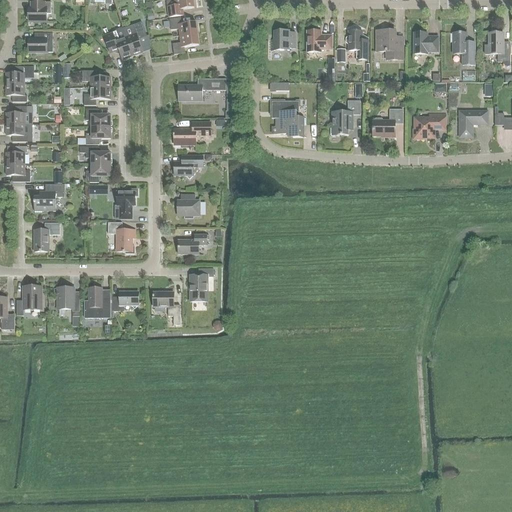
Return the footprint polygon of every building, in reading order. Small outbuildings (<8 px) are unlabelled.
[(192,0),(171,0),(167,1),(166,2),(167,6),(168,7),(169,18),(180,17),(179,11),(194,9),(192,0)] [(28,9),(28,23),(28,28),(29,28),(29,23),(47,23),(47,15),(51,15),(51,3),(34,3),(34,9),(28,9)] [(179,30),(180,37),(197,34),(196,23),(181,25),(181,19),(169,20),(171,31),(179,30)] [(126,38),(132,57),(143,53),(138,40),(146,37),(142,23),(128,28),(131,36),(126,38)] [(117,47),(122,61),(132,57),(126,38),(125,38),(122,29),(118,30),(116,33),(107,36),(111,49),(117,47)] [(274,41),(271,41),(271,51),(289,51),(289,50),(295,50),(295,34),(289,34),(289,32),(274,32),(274,41)] [(321,37),(321,32),(307,32),(307,53),(321,53),(321,51),(332,51),(332,37),(324,37),(321,37)] [(362,32),(348,32),(348,37),(346,39),(346,43),(348,45),(348,52),(356,52),(356,61),(368,61),(368,42),(362,42),(362,32)] [(376,32),(376,52),(386,52),(386,61),(403,61),(403,45),(395,45),(395,32),(376,32)] [(53,53),(53,34),(34,34),(34,40),(28,40),(28,54),(53,53)] [(197,34),(180,37),(181,44),(172,45),(174,56),(185,54),(184,48),(199,46),(197,34)] [(413,55),(427,55),(427,54),(438,54),(438,38),(430,38),(427,38),(427,34),(413,34),(413,55)] [(453,43),(453,55),(462,55),(462,66),(475,66),(475,48),(475,43),(467,43),(467,34),(449,34),(449,35),(450,35),(450,43),(453,43)] [(503,47),(503,34),(488,34),(489,47),(485,47),(485,55),(497,55),(497,63),(509,63),(509,47),(503,47)] [(67,60),(64,55),(59,59),(62,64),(67,60)] [(71,65),(62,65),(63,79),(71,79),(71,65)] [(34,68),(27,68),(12,68),(12,74),(6,74),(6,86),(24,85),(24,79),(34,79),(34,68)] [(90,83),(90,89),(110,89),(110,78),(96,78),(96,72),(82,72),(82,83),(90,83)] [(198,87),(180,87),(180,102),(200,102),(200,92),(226,92),(226,80),(197,80),(198,87)] [(289,92),(289,84),(271,84),(271,92),(289,92)] [(24,97),(24,85),(6,86),(6,97),(12,97),(12,103),(27,103),(27,97),(24,97)] [(90,89),(90,95),(84,95),(84,107),(96,107),(96,101),(110,101),(110,89),(90,89)] [(273,135),(276,135),(288,135),(288,138),(306,138),(303,138),(303,126),(306,126),(306,118),(299,118),(299,107),(299,102),(296,102),(280,102),(280,103),(271,103),(271,107),(271,120),(276,120),(276,128),(273,128),(273,135)] [(348,102),(348,113),(332,113),(332,129),(330,129),(330,137),(348,137),(348,130),(352,130),(352,131),(353,131),(353,116),(360,116),(360,102),(348,102)] [(12,114),(6,114),(6,126),(24,125),(32,125),(33,125),(32,108),(27,108),(12,108),(12,114)] [(498,115),(498,108),(495,108),(495,126),(504,126),(504,115),(498,115)] [(92,122),(92,128),(110,128),(110,116),(99,116),(99,110),(86,110),(86,122),(92,122)] [(383,122),(382,120),(375,120),(374,122),(373,122),(373,138),(386,138),(386,139),(395,139),(395,125),(403,125),(403,111),(389,111),(389,122),(383,122)] [(487,126),(487,113),(459,113),(459,139),(472,139),(472,126),(487,126)] [(429,120),(415,120),(415,131),(413,131),(413,140),(422,140),(422,139),(434,139),(434,131),(445,131),(445,116),(429,116),(429,118),(429,120)] [(192,131),(174,131),(174,136),(173,136),(173,138),(174,138),(174,146),(196,146),(196,136),(210,136),(210,124),(192,124),(192,131)] [(24,125),(6,126),(6,137),(12,137),(12,143),(27,143),(32,143),(32,125),(24,125)] [(110,140),(110,128),(92,128),(92,135),(86,135),(86,146),(99,146),(99,140),(110,140)] [(6,154),(6,166),(24,165),(24,154),(27,154),(27,148),(12,148),(12,154),(6,154)] [(92,159),(92,166),(110,166),(110,154),(99,154),(99,148),(80,148),(80,154),(86,154),(86,159),(92,159)] [(193,168),(203,168),(203,158),(190,158),(190,164),(181,164),(174,164),(174,177),(186,177),(189,180),(195,175),(193,173),(193,168)] [(30,183),(30,177),(30,172),(25,172),(24,165),(6,166),(6,177),(12,177),(12,183),(30,183)] [(110,166),(92,166),(92,172),(86,172),(86,183),(99,183),(99,177),(110,177),(110,166)] [(34,214),(42,214),(42,212),(55,212),(55,199),(64,199),(64,186),(48,186),(48,193),(40,193),(40,198),(34,198),(34,214)] [(98,195),(98,187),(88,187),(88,196),(98,195)] [(135,207),(135,197),(137,197),(137,190),(131,190),(131,193),(117,193),(117,207),(119,207),(119,220),(132,220),(132,207),(135,207)] [(178,202),(178,217),(185,217),(185,219),(193,219),(193,217),(199,217),(199,202),(195,202),(195,196),(180,196),(180,202),(178,202)] [(34,231),(34,253),(40,253),(42,253),(49,253),(49,236),(60,236),(60,224),(45,224),(45,231),(34,231)] [(116,235),(116,252),(111,252),(111,253),(125,253),(125,255),(134,255),(134,247),(132,247),(132,240),(135,240),(135,231),(122,231),(122,224),(108,224),(108,235),(116,235)] [(178,242),(178,256),(199,256),(199,246),(207,246),(207,235),(194,235),(194,241),(178,242)] [(207,278),(213,278),(213,270),(198,270),(199,278),(190,278),(190,301),(207,301),(207,278)] [(17,302),(16,317),(23,317),(23,311),(41,311),(41,289),(23,289),(23,302),(17,302)] [(57,310),(72,310),(72,313),(72,318),(80,318),(79,293),(73,293),(73,290),(74,290),(74,289),(53,289),(53,290),(58,290),(58,310),(57,310)] [(102,305),(102,289),(89,289),(89,302),(84,302),(84,319),(110,319),(110,305),(102,305)] [(138,293),(119,293),(119,298),(112,298),(112,313),(124,313),(124,306),(131,306),(134,310),(140,304),(138,303),(138,293)] [(180,326),(180,306),(174,306),(174,293),(153,293),(153,297),(153,299),(153,308),(168,308),(168,317),(173,317),(173,326),(180,326)] [(0,319),(1,319),(1,331),(14,331),(14,315),(7,315),(7,299),(0,298),(0,319)]
